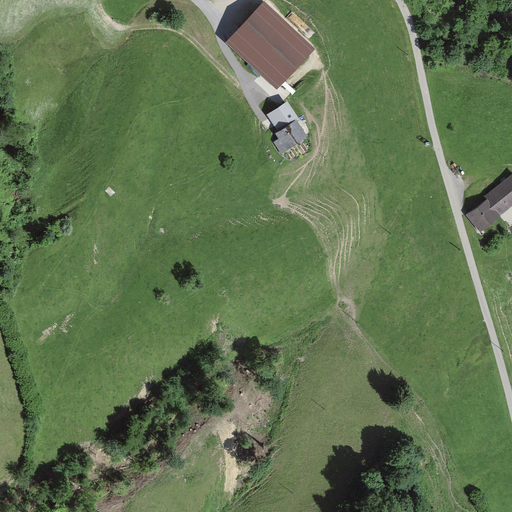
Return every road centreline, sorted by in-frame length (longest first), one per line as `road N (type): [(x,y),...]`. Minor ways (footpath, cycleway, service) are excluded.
road 1 (residential): [(400,0),(511,408)]
road 2 (track): [(98,0),(106,17),(124,27),(191,36),(246,91)]
road 3 (track): [(263,117),(198,0)]
